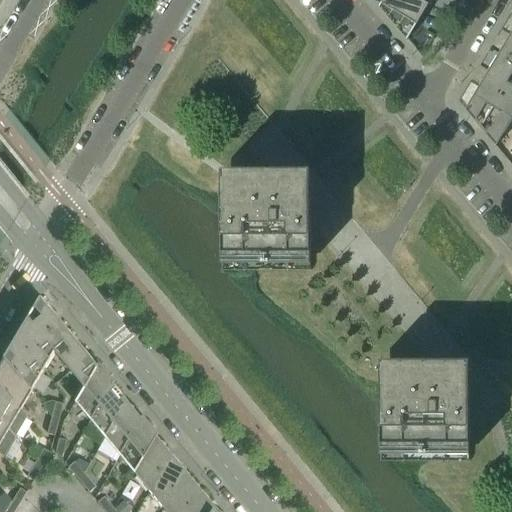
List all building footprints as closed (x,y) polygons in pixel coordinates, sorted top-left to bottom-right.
[(406,40),(423,12),(422,12),(424,8),(425,9),(427,5),(418,0),(382,0),(378,6),(406,40)] [(511,60),(511,36),(509,35),(498,53),(511,60)] [(511,85),(511,60),(498,53),(488,71),(511,85)] [(511,118),(511,85),(488,71),(464,110),(495,147),(511,118)] [(221,271),(310,271),(310,169),(221,169),(221,271)] [(99,366),(57,316),(42,297),(5,358),(33,391),(45,371),(53,381),(57,378),(48,365),(56,352),(85,387),(76,402),(77,403),(99,366)] [(33,391),(5,358),(0,366),(0,384),(21,411),(33,391)] [(380,461),(469,461),(469,359),(380,359),(380,461)] [(92,421),(113,384),(99,366),(77,403),(92,421)] [(0,384),(0,418),(10,430),(16,438),(28,419),(21,411),(0,384)] [(106,438),(128,401),(113,384),(92,421),(106,438)] [(121,456),(143,419),(128,401),(106,438),(121,456)] [(60,421),(64,405),(56,403),(52,419),(60,421)] [(0,452),(4,458),(16,438),(10,430),(0,418),(0,452)] [(55,437),(60,421),(52,419),(48,435),(55,437)] [(136,474),(157,437),(143,419),(121,456),(136,474)] [(150,491),(172,454),(157,437),(136,474),(150,491)] [(63,461),(67,441),(60,439),(56,453),(63,461)] [(43,468),(51,454),(44,450),(36,464),(43,468)] [(165,509),(187,472),(172,454),(150,491),(165,509)] [(84,475),(75,463),(69,468),(80,482),(84,475)] [(34,482),(43,468),(36,464),(27,478),(34,482)] [(167,511),(187,511),(201,490),(187,472),(165,509),(167,511)] [(96,489),(84,475),(80,482),(90,494),(96,489)] [(19,507),(28,493),(21,489),(12,503),(19,507)] [(213,511),(216,507),(201,490),(187,511),(213,511)] [(112,511),(114,510),(104,498),(98,503),(105,511),(112,511)] [(16,511),(17,511),(19,507),(12,503),(7,511),(16,511)]
